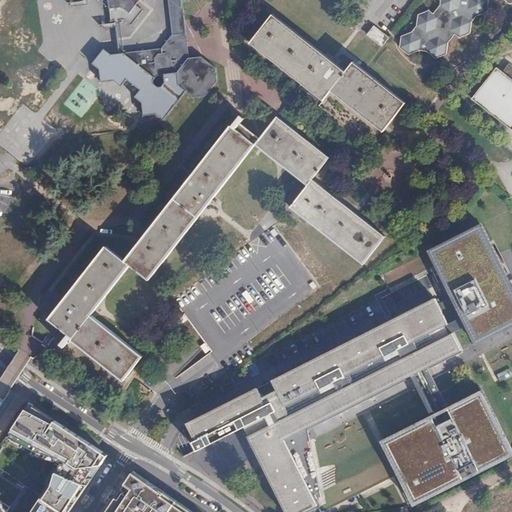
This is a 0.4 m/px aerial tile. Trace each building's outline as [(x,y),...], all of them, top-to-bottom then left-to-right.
[(134,97),(142,103),(144,116),(156,115),(162,119),(163,121),(186,92),(178,86),(177,73),(189,58),(184,55),(180,25),(185,20),(183,9),(182,9),(181,0),(183,0),(99,0),(110,8),(111,21),(124,20),(131,26),(142,11),(136,6),(135,0),(168,0),(172,35),(161,48),(111,54),(104,49),(92,64),(100,69),(101,83),(115,81),(121,87),(127,80),(140,90),(134,97)] [(440,0),(440,5),(432,13),(429,10),(418,14),(416,25),(411,32),(401,36),(400,47),(408,54),(419,50),(428,52),(435,58),(446,54),(447,42),(445,40),(452,32),(459,37),(469,33),(470,22),(477,15),(486,11),(487,0),(440,0)] [(328,58),(272,14),(250,42),(300,81),(325,101),(331,93),(347,73),(328,58)] [(382,45),(388,38),(374,27),(368,34),(382,45)] [(178,86),(186,92),(193,98),(205,96),(217,81),(215,68),(209,63),(201,57),(189,58),(177,73),(178,86)] [(511,65),(509,63),(502,72),(497,67),(472,99),(511,130),(511,65)] [(352,67),(347,73),(331,93),(382,133),(403,107),(352,67)] [(249,117),(244,114),(236,124),(240,128),(249,117)] [(277,118),(266,133),(258,142),(256,145),(308,185),(311,180),(328,158),(277,118)] [(236,124),(233,123),(195,172),(193,174),(192,175),(191,177),(177,195),(202,215),(208,207),(217,195),(226,183),(243,162),(250,153),(256,145),(258,142),(240,128),(236,124)] [(311,180),(308,185),(291,206),(290,208),(363,264),(385,237),(356,214),(351,211),(329,194),(311,180)] [(202,215),(177,195),(174,198),(173,199),(173,200),(171,202),(162,214),(161,215),(143,238),(127,258),(133,263),(153,278),(202,215)] [(453,298),(463,317),(477,344),(511,327),(511,277),(499,251),(482,219),(428,248),(436,264),(453,298)] [(72,333),(77,337),(92,317),(133,263),(127,258),(109,244),(65,301),(52,318),(71,333),(72,333)] [(253,300),(247,291),(246,291),(243,294),(244,295),(249,303),(253,300)] [(217,404),(186,419),(196,438),(200,447),(186,455),(186,456),(245,425),(252,439),(261,458),(263,462),(287,511),(301,511),(318,504),(291,447),(290,443),(287,437),(418,372),(425,368),(463,350),(450,323),(440,305),(435,295),(217,404)] [(440,305),(450,323),(463,317),(453,298),(440,305)] [(188,319),(183,313),(178,316),(183,323),(188,319)] [(146,358),(92,317),(77,337),(74,341),(100,360),(103,362),(128,381),(146,358)] [(72,333),(71,333),(64,343),(67,346),(68,346),(73,340),(74,341),(77,337),(72,333)] [(209,350),(205,344),(202,346),(201,347),(205,353),(209,350)] [(424,382),(440,409),(445,407),(430,378),(428,373),(425,368),(418,372),(421,377),(424,382)] [(440,409),(382,439),(414,505),(511,458),(511,457),(511,445),(483,388),(445,407),(440,409)] [(34,406),(31,404),(24,416),(27,417),(34,406)] [(52,486),(44,498),(64,511),(69,511),(83,492),(108,455),(104,452),(70,429),(34,406),(27,417),(24,416),(14,431),(10,437),(35,450),(64,460),(57,472),(52,486)] [(133,472),(126,481),(130,483),(136,474),(133,472)] [(186,511),(163,495),(164,493),(136,474),(130,483),(126,481),(121,490),(123,492),(109,511),(186,511)] [(115,499),(106,511),(109,511),(123,492),(121,490),(115,499)] [(0,511),(64,511),(44,498),(42,497),(32,511),(6,511),(10,508),(0,501),(0,496),(1,494),(0,492),(0,511)] [(164,493),(163,495),(186,511),(192,511),(164,492),(164,493)]
